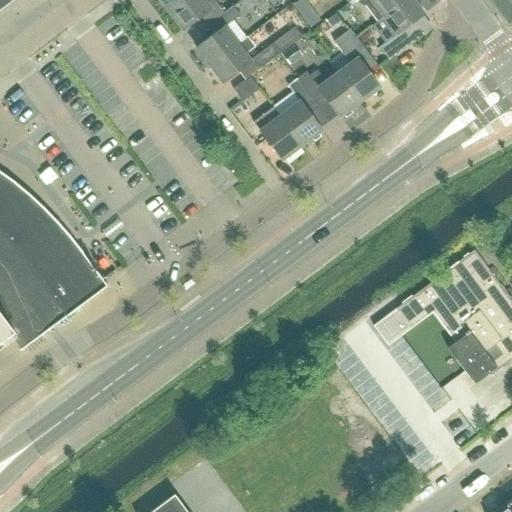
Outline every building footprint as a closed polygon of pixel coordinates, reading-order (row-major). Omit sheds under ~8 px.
[(0,0),(0,11),(15,0),(0,0)] [(160,0),(170,13),(186,0),(160,0)] [(204,0),(186,0),(170,13),(182,30),(217,4),(214,0),(205,0),(205,1),(204,0)] [(262,22),(256,9),(270,2),(268,0),(245,0),(235,5),(247,29),(262,22)] [(359,0),(363,6),(366,4),(378,20),(383,17),(406,0),(359,0)] [(425,14),(414,0),(406,0),(383,17),(396,35),(379,47),(389,61),(416,40),(415,40),(411,43),(402,31),(425,14)] [(196,48),(209,66),(238,45),(236,42),(224,27),(240,15),(233,6),(213,21),(219,30),(196,48)] [(338,73),(359,102),(379,87),(364,66),(372,60),(350,29),(333,41),(350,64),(338,73)] [(236,42),(238,45),(209,66),(222,83),(250,62),(243,52),(254,44),(246,34),(236,42)] [(311,34),(286,56),(297,69),(307,60),(314,68),(329,55),(311,34)] [(260,68),(280,53),(290,45),(284,37),(274,44),(273,43),(253,58),(260,68)] [(309,76),(306,72),(297,79),(315,103),(324,97),(339,117),(359,102),(338,73),(325,82),(317,71),(309,76)] [(242,102),(259,89),(250,76),(233,89),(242,102)] [(280,116),(302,145),(322,130),(306,110),(315,103),(297,79),(288,86),(299,101),(280,116)] [(272,105),(251,121),(281,161),(302,145),(280,116),(272,105)] [(30,111),(30,126),(45,126),(45,111),(30,111)] [(0,313),(13,331),(9,335),(20,349),(19,350),(20,350),(47,330),(53,325),(107,286),(82,253),(70,238),(57,223),(43,208),(28,194),(12,181),(0,172),(0,313)] [(427,321),(434,315),(455,342),(447,348),(456,360),(443,370),(459,392),(472,382),(474,385),(496,369),(498,371),(511,360),(511,300),(474,250),(397,308),(410,326),(424,316),(427,321)] [(0,341),(9,335),(13,331),(0,313),(0,341)] [(464,446),(475,440),(468,428),(458,434),(464,446)] [(187,511),(174,494),(149,511),(187,511)]
